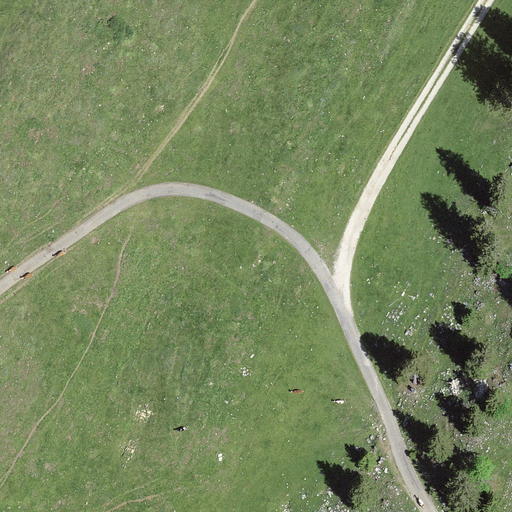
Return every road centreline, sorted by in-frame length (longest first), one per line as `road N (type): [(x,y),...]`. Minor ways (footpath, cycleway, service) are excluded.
road 1 (track): [(430,511),(324,277),(299,243),(260,215),(208,194),(152,191),(0,289)]
road 2 (track): [(485,0),(364,204),(338,305)]
